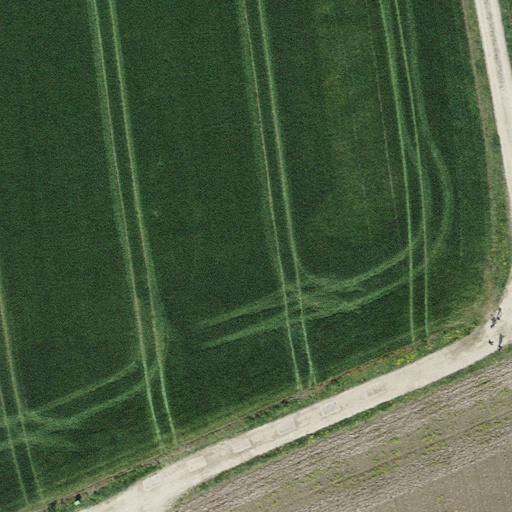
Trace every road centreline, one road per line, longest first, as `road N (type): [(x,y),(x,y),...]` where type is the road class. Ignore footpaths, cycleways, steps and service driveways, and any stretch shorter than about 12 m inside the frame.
road 1 (track): [(511,330),(110,511)]
road 2 (track): [(487,0),(511,141)]
